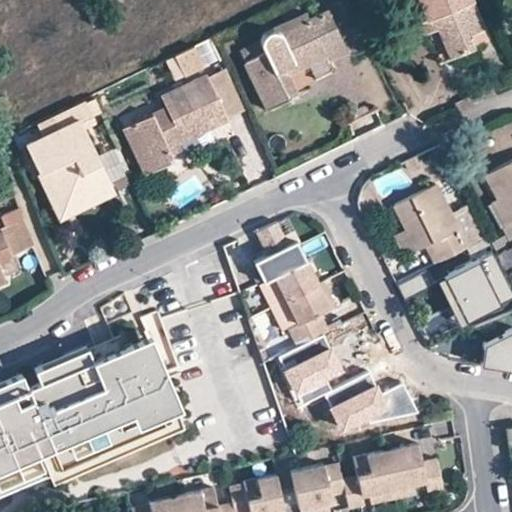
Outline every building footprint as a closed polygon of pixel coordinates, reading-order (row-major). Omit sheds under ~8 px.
[(410,0),(419,20),(425,33),(438,28),(433,15),(428,17),(421,0),(410,0)] [(438,28),(450,56),(471,47),(465,34),(481,28),(468,0),(421,0),(428,17),(433,15),(438,28)] [(238,49),(266,107),(294,93),(285,72),(325,53),(327,59),(346,49),(326,9),(308,17),(276,32),(274,28),(271,29),(268,29),(264,31),(261,34),(259,38),(256,41),(238,49)] [(274,28),(276,32),(308,17),(304,10),(273,26),(274,28)] [(193,45),(173,54),(183,74),(203,65),(193,45)] [(211,84),(192,93),(208,125),(226,117),(211,84)] [(121,127),(142,173),(172,159),(169,153),(165,145),(175,140),(208,125),(192,93),(121,127)] [(57,130),(27,146),(41,173),(45,170),(58,194),(78,199),(111,182),(79,120),(90,115),(84,104),(61,115),(66,125),(57,130)] [(66,125),(61,115),(52,120),(57,130),(66,125)] [(165,145),(169,153),(179,149),(175,140),(165,145)] [(502,226),(511,243),(511,242),(511,158),(485,174),(497,198),(511,221),(503,226),(502,226)] [(41,173),(38,174),(60,217),(115,191),(111,182),(78,199),(58,194),(45,170),(41,173)] [(430,241),(438,259),(476,239),(460,207),(449,213),(434,184),(394,205),(406,229),(416,249),(424,245),(430,241)] [(490,202),(503,226),(511,221),(497,198),(490,202)] [(0,229),(0,231),(10,256),(35,247),(23,220),(0,229)] [(305,261),(295,239),(285,244),(275,221),(254,231),(265,254),(252,261),(262,281),(275,275),(305,261)] [(397,233),(407,253),(416,249),(406,229),(397,233)] [(0,281),(4,279),(0,269),(0,260),(10,256),(0,231),(0,281)] [(424,245),(432,262),(438,259),(430,241),(424,245)] [(511,294),(511,285),(493,248),(448,270),(471,315),(511,294)] [(316,284),(305,261),(275,275),(287,298),(316,284)] [(424,266),(394,281),(402,296),(431,281),(424,266)] [(471,315),(448,270),(437,275),(459,320),(471,315)] [(271,306),(287,298),(275,275),(262,281),(259,282),(271,306)] [(322,281),(316,284),(327,307),(334,304),(322,281)] [(316,284),(287,298),(298,322),(288,327),(296,344),(318,333),(326,330),(317,312),(327,307),(316,284)] [(238,296),(220,298),(221,316),(240,314),(238,296)] [(298,322),(287,298),(271,306),(282,328),(287,325),(288,327),(298,322)] [(169,391),(143,327),(101,344),(95,330),(41,352),(47,367),(34,373),(28,359),(12,365),(18,379),(0,386),(0,460),(43,443),(76,429),(94,422),(113,414),(128,408),(156,396),(169,391)] [(511,327),(483,342),(481,364),(503,368),(511,370),(511,327)] [(302,364),(327,412),(368,392),(362,376),(345,343),(328,352),(318,333),(296,344),(286,349),(295,367),(302,364)] [(345,343),(362,376),(368,373),(351,340),(345,343)] [(0,386),(18,379),(12,365),(0,370),(0,386)] [(156,396),(128,408),(134,422),(161,410),(156,396)] [(94,422),(100,436),(119,428),(113,414),(94,422)] [(94,422),(76,429),(82,443),(100,436),(94,422)] [(415,441),(350,455),(355,474),(340,477),(336,461),(322,464),(321,462),(288,469),(297,506),(300,505),(330,499),(328,494),(343,491),(346,507),(362,503),(360,493),(366,491),(412,481),(422,479),(424,490),(440,487),(433,457),(419,460),(415,441)] [(43,443),(0,460),(0,470),(2,476),(49,456),(43,443)] [(216,504),(212,486),(147,500),(148,502),(129,507),(129,511),(243,511),(247,511),(270,511),(277,511),(282,510),(274,473),(274,472),(241,479),(241,482),(227,485),(230,501),(216,504)] [(412,481),(366,491),(368,502),(414,492),(412,481)] [(317,511),(326,510),(324,501),(300,505),(301,511),(317,511)]
